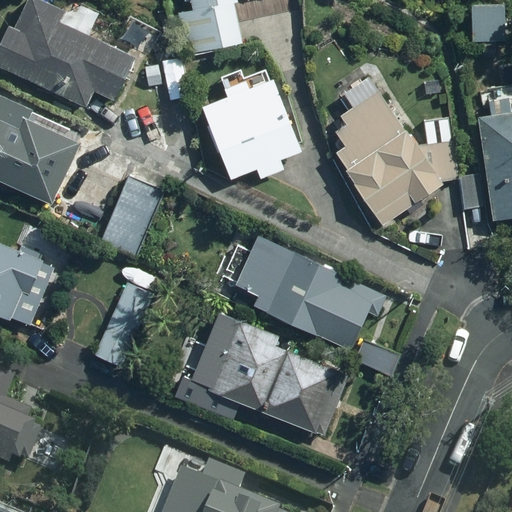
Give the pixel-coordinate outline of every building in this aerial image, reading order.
[(128,56),(53,20),(58,9),(38,0),(18,0),(6,27),(0,24),(0,65),(80,103),(88,87),(109,97),(128,56)] [(185,0),(187,8),(177,11),(185,49),(236,38),(228,0),(185,0)] [(496,3),(465,3),(465,38),(478,38),(479,50),(490,49),(490,37),(496,37),(496,3)] [(185,59),(161,65),(171,105),(194,99),(185,59)] [(348,106),(342,110),(409,199),(434,182),(455,179),(450,139),(408,144),(371,90),(361,76),(339,91),(348,106)] [(294,148),(266,77),(241,87),(237,79),(217,87),(220,94),(196,103),(225,175),(250,165),(254,175),(277,166),(273,157),(294,148)] [(0,96),(0,178),(46,199),(72,141),(18,116),(22,106),(0,96)] [(511,108),(474,114),(489,216),(511,212),(511,108)] [(377,221),(409,199),(342,110),(335,115),(340,122),(328,130),(338,145),(331,149),(341,165),(340,166),(377,221)] [(480,172),(459,175),(463,206),(484,204),(480,172)] [(158,189),(123,175),(97,239),(132,254),(158,189)] [(380,293),(252,235),(230,283),(251,293),(247,301),(344,345),(361,308),(371,312),(380,293)] [(14,251),(0,245),(0,315),(2,317),(4,313),(26,322),(48,266),(33,261),(36,252),(17,244),(14,251)] [(118,363),(149,293),(123,281),(92,352),(118,363)] [(229,419),(237,399),(320,433),(343,375),(266,344),(270,334),(214,311),(201,345),(215,350),(202,386),(218,391),(210,411),(229,419)] [(10,376),(0,372),(0,461),(3,462),(6,456),(15,459),(16,456),(25,460),(37,429),(30,427),(32,423),(22,419),(26,409),(0,399),(10,376)] [(280,511),(234,493),(240,476),(207,462),(200,480),(179,471),(161,511),(280,511)]
